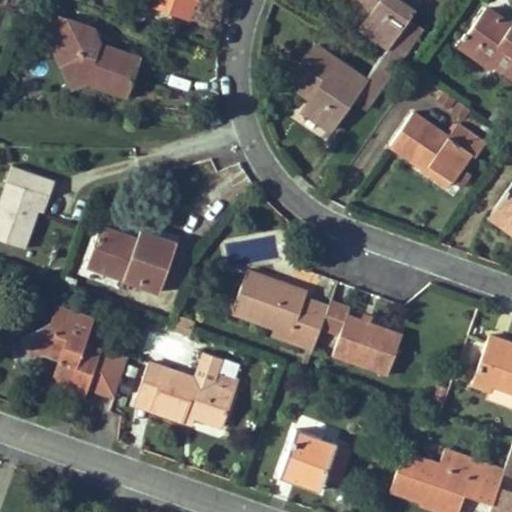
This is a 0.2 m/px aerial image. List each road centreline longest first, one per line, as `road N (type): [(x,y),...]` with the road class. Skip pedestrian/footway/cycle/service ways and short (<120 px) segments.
road 1 (residential): [(245,0),(241,115),(307,201),(511,285)]
road 2 (residential): [(248,511),(0,420)]
